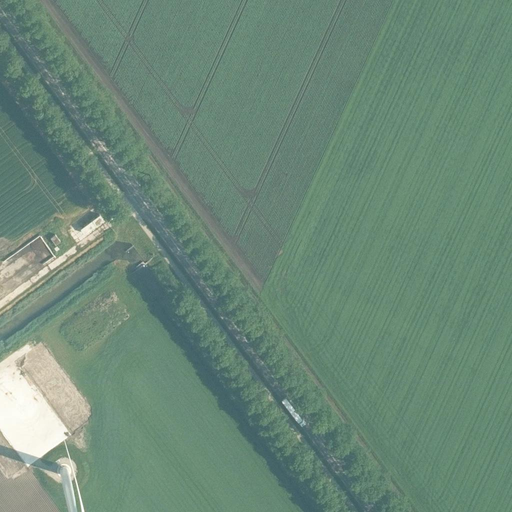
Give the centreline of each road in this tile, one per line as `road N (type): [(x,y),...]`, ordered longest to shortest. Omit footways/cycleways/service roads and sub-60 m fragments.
road 1 (secondary): [(375,511),(0,13)]
road 2 (track): [(140,201),(0,304)]
